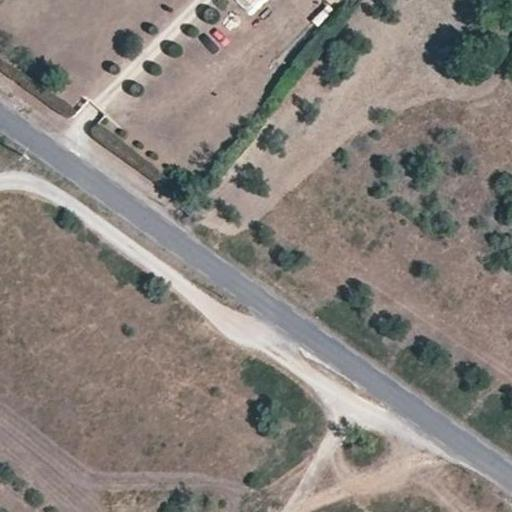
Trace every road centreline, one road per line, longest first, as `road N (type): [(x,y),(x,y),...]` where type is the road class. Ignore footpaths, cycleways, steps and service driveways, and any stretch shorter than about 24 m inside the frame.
road 1 (tertiary): [(0,118),(511,481)]
road 2 (track): [(0,184),(42,184),(367,410),(409,429),(440,430)]
road 3 (track): [(468,450),(294,511)]
